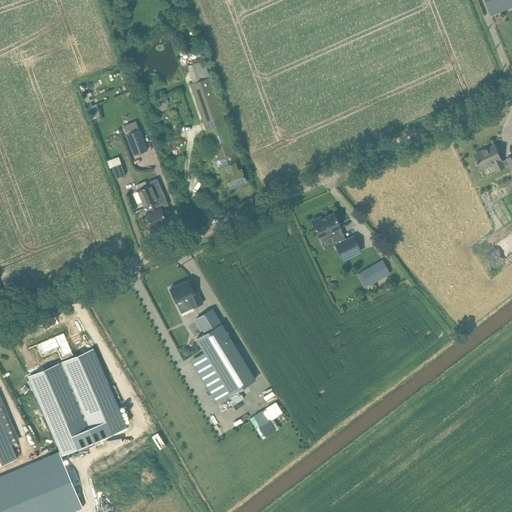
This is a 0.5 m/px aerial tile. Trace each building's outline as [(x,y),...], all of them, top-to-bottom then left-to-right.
[(511,0),(484,0),(491,16),(511,7),(511,0)] [(202,61),(187,66),(193,82),(189,84),(217,160),(220,159),(229,156),(230,156),(235,154),(202,61)] [(91,119),(99,115),(94,104),(86,108),(91,119)] [(147,150),(139,130),(125,135),(133,156),(147,150)] [(511,156),(507,159),(502,162),(501,160),(502,160),(495,145),(475,154),(481,169),(494,163),(497,171),(504,167),(510,164),(511,169),(511,156)] [(226,175),(222,177),(225,187),(229,186),(230,188),(246,183),(238,161),(232,163),(230,156),(229,156),(220,159),(226,175)] [(116,178),(125,175),(121,164),(112,167),(116,178)] [(145,181),(137,185),(139,191),(137,191),(144,207),(147,206),(150,213),(161,208),(161,209),(169,205),(165,198),(162,192),(163,191),(158,180),(157,179),(146,183),(145,181)] [(150,213),(145,215),(147,218),(151,228),(166,221),(162,212),(161,209),(161,208),(150,213)] [(342,239),(344,237),(339,225),(334,213),(321,219),(320,217),(312,221),(321,241),(328,238),(332,237),(334,242),(335,244),(343,241),(342,239)] [(354,235),(343,241),(335,244),(336,245),(342,260),(361,251),(354,235)] [(361,271),(368,286),(390,274),(382,260),(382,259),(361,271)] [(188,280),(170,289),(181,313),(202,303),(194,285),(191,286),(188,280)] [(255,381),(212,310),(197,320),(206,335),(196,341),(230,397),(255,381)] [(63,333),(36,345),(42,357),(57,350),(61,359),(72,354),(63,333)] [(183,349),(182,353),(184,355),(187,356),(189,354),(190,351),(189,348),(185,348),(183,349)] [(94,350),(28,378),(61,455),(127,427),(94,350)] [(25,385),(21,390),(25,393),(29,388),(25,385)] [(0,411),(4,410),(0,401),(0,463),(15,457),(0,424),(0,411)] [(274,431),(269,420),(281,413),(275,402),(250,416),(262,438),(274,431)] [(59,452),(0,476),(0,511),(71,511),(82,507),(59,452)]
